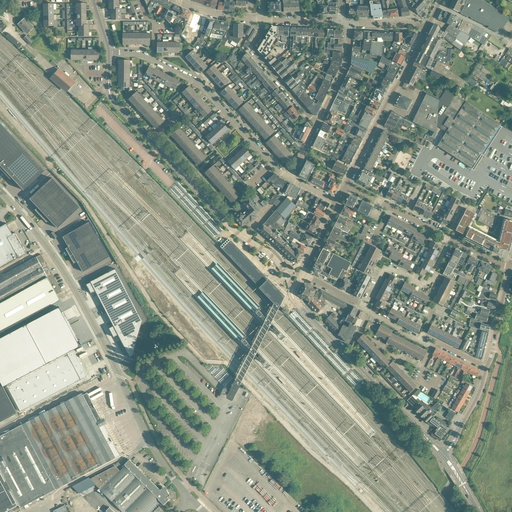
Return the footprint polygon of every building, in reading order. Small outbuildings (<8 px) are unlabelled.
[(153,8),(157,0),(144,0),(147,9),(149,14),(150,13),(150,14),(153,7),(153,8)] [(157,17),(162,6),(165,0),(157,0),(153,8),(157,9),(154,14),(155,16),(157,17)] [(169,10),(172,4),(172,3),(166,0),(165,0),(162,6),(166,8),(162,16),(165,17),(165,18),(167,14),(169,10)] [(215,9),(217,4),(216,4),(218,1),(216,0),(215,0),(211,0),(209,7),(215,9)] [(283,7),(283,4),(282,0),(280,1),(280,2),(268,3),(268,12),(281,11),(281,7),(283,7)] [(291,12),(290,0),(282,0),(283,4),(283,7),(284,12),(291,12)] [(299,0),(294,0),(290,0),(291,12),(299,12),(299,0)] [(327,14),(328,6),(322,6),(321,0),(316,0),(318,6),(320,6),(319,14),(323,14),(324,15),(326,15),(327,14)] [(360,0),(360,5),(357,5),(357,6),(357,8),(356,16),(371,16),(369,0),(360,0)] [(379,0),(369,0),(371,16),(373,16),(373,19),(383,19),(379,0)] [(391,0),(383,0),(384,2),(386,11),(387,11),(388,19),(398,17),(397,9),(389,10),(388,4),(389,4),(394,3),(393,0),(392,0),(391,1),(391,0)] [(397,0),(401,9),(402,17),(410,16),(409,12),(408,9),(407,8),(404,0),(397,0)] [(415,2),(413,0),(407,0),(409,3),(409,4),(410,7),(414,11),(418,14),(422,10),(415,2)] [(422,10),(426,5),(420,0),(416,0),(415,2),(422,10)] [(483,0),(450,0),(448,7),(449,7),(449,8),(458,12),(461,13),(460,14),(468,17),(468,16),(471,18),(470,18),(475,21),(482,11),(504,26),(510,18),(506,15),(483,0)] [(336,15),(337,3),(328,3),(328,6),(327,14),(336,15)] [(178,16),(181,9),(172,4),(169,10),(167,14),(165,18),(170,23),(172,17),(176,19),(178,16)] [(183,18),(187,11),(182,8),(181,9),(178,16),(176,19),(175,22),(178,23),(181,17),(183,18)] [(442,10),(438,18),(438,19),(449,25),(462,31),(468,35),(470,36),(484,45),(487,40),(487,41),(490,35),(477,26),(473,25),(457,17),(443,10),(442,10)] [(187,25),(192,13),(187,11),(183,18),(184,18),(184,26),(185,27),(187,25)] [(502,29),(504,26),(482,11),(475,21),(486,26),(486,25),(489,26),(488,28),(496,32),(497,30),(496,30),(498,27),(502,29)] [(192,15),(186,26),(194,29),(193,33),(196,34),(198,30),(203,32),(204,27),(207,19),(195,14),(194,16),(192,15)] [(25,19),(19,24),(27,33),(33,28),(25,19)] [(214,26),(215,21),(207,19),(204,27),(203,32),(202,33),(201,37),(204,38),(205,35),(210,37),(210,36),(210,38),(211,37),(211,35),(210,35),(214,26)] [(218,35),(223,23),(216,21),(215,26),(212,34),(218,35)] [(231,24),(229,24),(223,23),(218,35),(222,36),(223,36),(226,32),(227,30),(228,30),(231,24)] [(248,28),(243,28),(243,25),(234,24),(234,34),(230,34),(230,41),(232,41),(237,45),(244,35),(248,28)] [(434,24),(428,35),(431,36),(436,38),(439,40),(440,38),(442,39),(443,38),(445,39),(460,50),(470,36),(468,35),(462,31),(449,25),(446,29),(444,32),(440,30),(440,29),(440,27),(439,25),(438,25),(434,24)] [(249,36),(254,29),(249,26),(248,28),(244,35),(246,37),(243,41),(245,42),(249,36)] [(277,36),(278,27),(273,26),(271,27),(267,34),(271,38),(270,39),(267,35),(258,50),(271,65),(277,60),(269,51),(270,48),(271,45),(274,48),(275,46),(273,44),(272,44),(277,36)] [(249,45),(253,39),(258,31),(254,29),(249,36),(245,42),(249,45)] [(324,48),(324,54),(332,55),(332,52),(333,50),(333,45),(333,44),(334,39),(334,30),(330,30),(326,29),(325,34),(325,38),(331,38),(331,43),(328,43),(328,48),(324,48)] [(334,30),(334,39),(338,39),(338,44),(342,45),(343,39),(344,32),(342,30),(334,30)] [(123,34),(123,44),(128,44),(131,44),(134,44),(141,44),(144,44),(150,44),(150,34),(147,34),(147,31),(145,31),(143,31),(142,31),(139,31),(139,34),(133,34),(133,31),(131,31),(130,31),(126,31),(126,34),(123,34)] [(362,48),(363,31),(356,31),(354,33),(353,39),(353,40),(360,40),(360,42),(359,42),(358,47),(362,48)] [(370,51),(371,32),(364,32),(363,50),(362,50),(362,48),(362,50),(370,51)] [(392,42),(392,33),(382,32),(382,57),(384,58),(387,51),(388,49),(390,50),(391,47),(385,46),(385,43),(383,43),(384,41),(392,42)] [(411,46),(417,35),(415,32),(405,33),(405,37),(404,37),(404,42),(403,42),(403,44),(411,46)] [(19,48),(22,45),(9,33),(6,37),(18,47),(19,48)] [(404,37),(404,33),(394,33),(394,41),(394,42),(403,44),(403,42),(404,42),(404,37)] [(26,35),(23,38),(29,44),(33,41),(26,35)] [(428,35),(424,43),(446,55),(447,44),(445,43),(439,40),(436,38),(431,36),(428,35)] [(504,44),(497,39),(490,35),(487,41),(500,49),(504,44)] [(200,38),(198,38),(197,41),(192,46),(194,48),(200,42),(200,38)] [(407,53),(411,46),(403,44),(394,42),(392,45),(394,46),(400,49),(407,53)] [(424,43),(420,52),(445,64),(446,55),(424,43)] [(405,57),(407,53),(400,49),(394,46),(392,45),(391,47),(390,50),(405,57)] [(405,57),(390,50),(388,49),(387,51),(390,52),(395,55),(395,56),(394,56),(392,58),(393,59),(392,61),(401,65),(405,57)] [(370,55),(370,51),(362,50),(361,54),(352,52),(351,64),(372,74),(378,63),(370,60),(370,57),(370,55)] [(189,61),(196,55),(193,51),(186,57),(189,61)] [(315,55),(314,58),(323,59),(323,60),(326,60),(326,61),(332,61),(332,62),(340,66),(341,63),(342,53),(332,52),(332,55),(324,54),(324,56),(315,55)] [(417,57),(415,62),(432,70),(441,75),(443,75),(451,80),(462,88),(466,82),(444,67),(445,64),(420,52),(417,57)] [(239,67),(250,57),(247,53),(244,56),(237,66),(235,69),(236,70),(237,69),(238,67),(239,68),(239,67)] [(193,65),(200,59),(196,55),(189,61),(193,65)] [(382,57),(376,56),(370,55),(370,57),(376,58),(381,60),(378,66),(396,75),(401,66),(392,62),(384,58),(382,57)] [(287,60),(289,58),(287,56),(280,62),(279,60),(271,66),(275,70),(287,60)] [(248,66),(254,61),(250,57),(239,67),(241,69),(246,64),(248,66)] [(196,69),(204,63),(200,59),(193,65),(196,69)] [(54,66),(56,64),(51,60),(49,64),(46,69),(52,73),(56,68),(54,66)] [(132,71),(132,69),(132,64),(130,64),(130,61),(119,60),(119,87),(129,87),(129,84),(131,84),(131,78),(129,77),(129,71),(132,71)] [(289,62),(287,60),(275,70),(279,74),(286,68),(284,66),(289,62)] [(247,72),(257,64),(254,61),(248,66),(249,68),(246,71),(247,72)] [(323,61),(323,64),(325,64),(331,64),(330,66),(338,70),(340,66),(332,62),(323,61)] [(282,78),(289,72),(290,73),(294,69),(297,66),(293,62),(286,68),(279,74),(282,78)] [(415,62),(413,66),(421,70),(421,69),(422,68),(431,72),(430,74),(439,78),(441,75),(432,70),(415,62)] [(204,63),(196,69),(200,74),(208,67),(204,63)] [(485,75),(486,75),(488,71),(483,67),(484,66),(478,63),(475,68),(485,75)] [(260,68),(257,64),(247,72),(243,76),(241,78),(243,79),(246,76),(247,76),(250,73),(251,75),(254,73),(260,68)] [(351,65),(349,70),(354,72),(364,77),(367,78),(370,79),(371,77),(365,74),(364,74),(362,73),(363,71),(356,67),(351,65)] [(210,76),(217,70),(214,66),(206,72),(210,76)] [(323,68),(322,71),(330,74),(335,77),(338,70),(330,66),(328,71),(323,68)] [(413,66),(409,73),(417,77),(422,79),(423,76),(424,77),(427,73),(421,70),(413,66)] [(150,78),(154,69),(149,67),(145,75),(150,78)] [(257,77),(263,72),(260,68),(254,73),(254,74),(255,75),(253,77),(250,79),(250,80),(249,81),(247,83),(248,85),(257,77)] [(486,75),(485,75),(475,68),(472,74),(478,78),(478,79),(483,82),(484,80),(491,85),(489,88),(492,90),(495,86),(496,87),(499,84),(486,75)] [(155,80),(159,71),(154,69),(150,78),(155,80)] [(73,83),(58,70),(52,77),(73,95),(75,97),(77,94),(79,96),(80,94),(79,93),(81,90),(73,83)] [(214,80),(221,74),(217,70),(210,76),(214,80)] [(299,75),(303,72),(301,70),(293,78),(291,76),(284,81),(288,85),(299,75)] [(396,76),(391,74),(388,72),(387,73),(381,70),(380,73),(386,76),(384,79),(391,82),(392,83),(396,76)] [(160,82),(164,74),(159,71),(155,80),(160,82)] [(358,75),(353,73),(349,71),(347,75),(361,82),(362,81),(361,80),(361,79),(357,77),(358,75)] [(256,85),(267,76),(263,72),(257,77),(259,79),(251,85),(253,87),(256,85)] [(317,75),(316,76),(318,77),(323,79),(332,83),(334,78),(329,76),(327,75),(328,74),(324,72),(322,76),(318,74),(318,76),(317,75)] [(409,73),(407,77),(415,81),(417,77),(409,73)] [(165,85),(169,76),(164,74),(160,82),(165,85)] [(217,84),(224,78),(221,74),(214,80),(217,84)] [(291,89),(302,80),(300,78),(301,77),(299,75),(288,85),(291,89)] [(170,87),(174,78),(169,76),(165,85),(170,87)] [(242,81),(241,80),(237,76),(232,80),(237,86),(238,84),(242,81)] [(264,85),(270,80),(267,76),(256,85),(253,87),(252,88),(254,90),(256,89),(258,87),(262,83),(264,85)] [(362,83),(360,82),(346,76),(344,81),(352,84),(353,82),(358,85),(357,87),(360,88),(362,83)] [(389,86),(391,82),(384,79),(381,77),(378,82),(373,80),(372,83),(372,84),(373,82),(375,83),(374,84),(378,86),(379,87),(379,86),(380,86),(384,88),(385,85),(388,87),(389,86)] [(407,77),(405,82),(413,86),(415,81),(407,77)] [(174,78),(170,87),(175,90),(179,81),(174,78)] [(224,78),(217,84),(221,88),(228,82),(224,78)] [(321,86),(321,87),(328,90),(328,89),(329,89),(332,83),(323,79),(323,81),(324,81),(321,86)] [(259,96),(273,84),(270,80),(264,85),(265,86),(257,94),(259,96)] [(350,87),(352,84),(344,81),(341,86),(358,94),(359,91),(360,89),(357,87),(356,89),(350,87)] [(296,87),(292,90),(296,94),(298,98),(299,97),(301,93),(304,89),(306,87),(302,82),(296,87)] [(405,82),(402,87),(404,88),(409,90),(410,89),(413,90),(415,87),(413,86),(405,82)] [(224,97),(233,89),(230,84),(221,93),(224,97)] [(270,93),(276,87),(273,84),(259,96),(262,100),(266,96),(264,95),(269,91),(270,93)] [(186,97),(193,90),(190,86),(182,93),(186,97)] [(317,91),(317,92),(318,93),(325,97),(328,91),(328,90),(321,87),(319,92),(317,91)] [(351,91),(346,89),(341,87),(339,92),(354,99),(355,98),(354,98),(355,96),(350,93),(351,91)] [(267,105),(281,92),(277,88),(271,94),(273,96),(267,100),(267,101),(265,103),(267,105)] [(313,90),(312,92),(315,94),(316,93),(317,94),(315,99),(318,100),(322,102),(323,103),(325,97),(318,93),(317,92),(317,91),(318,90),(315,88),(313,90)] [(369,98),(368,99),(372,101),(373,99),(375,100),(375,99),(380,102),(381,99),(382,97),(383,97),(384,97),(384,95),(384,94),(380,91),(374,88),(374,89),(369,98)] [(228,101),(235,94),(237,93),(233,89),(224,97),(228,101)] [(299,97),(298,98),(302,102),(303,102),(306,99),(309,96),(304,91),(305,90),(304,89),(301,93),(299,97)] [(437,116),(437,120),(443,125),(441,129),(446,132),(440,142),(438,144),(437,146),(442,149),(443,149),(443,150),(450,154),(452,155),(454,157),(456,158),(460,160),(462,162),(466,165),(468,166),(470,167),(472,168),(482,153),(483,154),(487,148),(486,147),(501,124),(456,95),(446,89),(444,93),(440,99),(438,109),(437,116)] [(190,101),(197,94),(193,90),(186,97),(190,101)] [(163,117),(160,114),(158,112),(157,114),(153,109),(154,108),(149,102),(148,104),(144,100),(146,98),(141,93),(139,94),(137,92),(129,99),(156,129),(164,121),(162,119),(163,117)] [(278,102),(284,96),(281,92),(267,105),(268,107),(276,100),(278,102)] [(346,96),(343,95),(338,93),(336,98),(349,104),(350,105),(351,104),(350,103),(351,101),(345,98),(346,96)] [(423,102),(413,122),(437,134),(437,121),(437,120),(437,116),(438,109),(440,99),(427,93),(423,102)] [(193,105),(200,98),(197,94),(190,101),(193,105)] [(232,105),(239,98),(235,94),(228,101),(232,105)] [(413,100),(401,94),(400,94),(395,105),(407,111),(413,100)] [(281,126),(254,96),(252,98),(279,128),(281,126)] [(273,113),(288,100),(284,96),(278,102),(279,104),(275,107),(275,108),(272,110),(273,111),(274,112),(273,112),(273,113)] [(306,99),(303,102),(304,103),(303,103),(307,108),(311,105),(312,103),(315,101),(314,100),(310,96),(310,98),(309,96),(306,99)] [(197,109),(204,102),(200,98),(193,105),(197,109)] [(239,98),(232,105),(235,109),(243,102),(239,98)] [(346,111),(349,104),(336,98),(333,104),(339,107),(346,111)] [(366,98),(364,100),(370,103),(369,106),(373,108),(377,110),(379,107),(378,106),(379,104),(372,101),(368,99),(366,98)] [(315,101),(312,103),(316,105),(315,106),(320,108),(322,104),(322,102),(318,100),(315,99),(314,100),(315,101)] [(500,103),(510,109),(511,104),(503,99),(500,103)] [(285,110),(291,104),(288,100),(273,113),(275,115),(283,108),(285,110)] [(200,113),(208,106),(204,102),(197,109),(200,113)] [(256,109),(254,107),(251,103),(249,105),(247,103),(239,110),(266,139),(274,132),(272,130),(273,128),(269,123),(267,125),(263,120),(264,119),(260,113),(258,115),(254,110),(256,109)] [(311,105),(307,108),(314,116),(316,116),(320,108),(315,106),(316,105),(312,103),(311,105)] [(336,114),(339,107),(333,104),(330,111),(336,114)] [(376,110),(371,108),(367,106),(365,108),(360,105),(358,109),(360,109),(361,110),(373,116),(376,110)] [(208,106),(200,113),(204,117),(211,111),(208,106)] [(287,119),(288,118),(297,111),(293,106),(283,114),(287,119)] [(370,122),(373,116),(361,110),(358,116),(370,122)] [(297,117),(300,115),(297,111),(288,118),(293,123),(295,121),(298,118),(297,117)] [(338,114),(336,114),(330,111),(327,116),(341,123),(342,120),(339,119),(340,118),(336,117),(338,114)] [(358,116),(354,114),(352,113),(348,120),(362,126),(366,129),(370,122),(358,116)] [(391,113),(389,117),(403,124),(408,126),(410,128),(412,124),(409,123),(405,120),(404,121),(399,119),(400,117),(391,113)] [(340,125),(341,123),(327,116),(325,121),(333,125),(334,123),(337,124),(340,125)] [(389,117),(386,121),(395,126),(396,124),(401,127),(402,126),(407,128),(408,126),(403,124),(389,117)] [(347,132),(362,140),(366,131),(365,131),(366,129),(362,126),(348,120),(343,130),(345,131),(347,132)] [(386,121),(384,126),(393,131),(394,128),(399,130),(400,128),(395,126),(386,121)] [(0,122),(0,168),(10,179),(12,178),(24,191),(28,187),(45,171),(0,122)] [(224,133),(228,130),(222,122),(218,126),(224,133)] [(300,127),(298,131),(299,131),(301,132),(307,135),(311,128),(308,127),(309,125),(306,122),(303,128),(300,127)] [(331,127),(328,125),(324,123),(320,130),(329,134),(332,136),(335,132),(330,129),(331,127)] [(220,137),(224,133),(218,126),(214,130),(220,137)] [(343,130),(338,127),(335,132),(342,136),(345,131),(343,130)] [(188,134),(186,133),(183,129),(181,130),(179,128),(171,135),(198,165),(206,158),(204,156),(206,154),(201,149),(199,150),(195,146),(196,144),(192,139),(190,140),(186,136),(188,134)] [(300,149),(299,147),(282,128),(280,130),(298,150),(300,149)] [(216,141),(220,137),(214,130),(210,133),(216,141)] [(327,138),(329,134),(320,130),(318,135),(334,143),(335,142),(333,140),(328,138),(327,138)] [(381,132),(363,168),(364,169),(371,172),(389,135),(398,140),(402,142),(403,140),(388,132),(384,130),(382,133),(381,132)] [(297,134),(295,137),(299,139),(304,142),(307,135),(301,132),(299,131),(298,131),(297,134)] [(358,149),(362,140),(347,132),(345,131),(342,136),(340,140),(344,142),(346,140),(344,139),(345,135),(353,139),(350,145),(358,149)] [(212,144),(216,141),(210,133),(206,137),(212,144)] [(334,143),(318,135),(315,141),(323,145),(325,142),(326,142),(326,143),(331,145),(332,143),(334,143)] [(283,142),(281,140),(278,137),(276,138),(274,136),(266,143),(284,163),(294,154),(287,146),(285,148),(281,144),(283,142)] [(322,149),(323,145),(315,141),(313,147),(331,155),(332,153),(323,148),(322,149)] [(347,147),(341,144),(339,143),(338,146),(355,154),(358,149),(350,145),(348,148),(347,148),(347,147)] [(352,159),(355,154),(338,146),(337,148),(345,152),(346,152),(344,156),(352,159)] [(244,147),(240,151),(247,158),(251,155),(244,147)] [(240,151),(236,155),(243,162),(247,158),(240,151)] [(236,155),(232,158),(239,166),(243,162),(236,155)] [(352,159),(344,156),(343,159),(342,158),(337,155),(336,158),(338,159),(342,161),(349,165),(352,159)] [(338,159),(336,158),(333,156),(329,163),(334,165),(332,168),(343,174),(346,166),(337,162),(338,159)] [(232,159),(228,162),(235,169),(236,171),(237,171),(240,168),(240,167),(239,166),(232,158),(232,159)] [(315,165),(310,162),(306,160),(302,169),(309,173),(311,173),(315,165)] [(213,166),(205,173),(209,177),(210,179),(218,187),(219,189),(226,197),(228,198),(232,203),(240,195),(238,193),(239,191),(237,189),(236,188),(235,186),(231,182),(230,182),(228,179),(225,177),(224,178),(222,176),(224,174),(222,171),(222,172),(221,170),(219,169),(217,167),(215,168),(213,166)] [(306,180),(309,173),(302,169),(298,175),(299,176),(306,180)] [(359,175),(356,181),(369,187),(370,187),(371,183),(370,182),(372,177),(377,179),(379,176),(371,172),(364,169),(363,171),(361,171),(359,175)] [(336,180),(334,179),(335,175),(330,172),(328,176),(331,177),(327,183),(313,176),(310,182),(326,190),(334,194),(334,193),(335,193),(336,192),(335,191),(336,188),(337,189),(338,186),(339,186),(338,184),(337,184),(335,183),(336,181),(336,180)] [(277,175),(276,175),(275,173),(266,182),(267,183),(268,183),(270,181),(273,184),(272,185),(280,178),(279,178),(279,177),(278,176),(277,175)] [(52,178),(30,199),(38,208),(35,210),(41,216),(66,193),(52,178)] [(281,192),(287,182),(280,178),(272,185),(274,187),(278,189),(277,190),(280,193),(281,192)] [(289,195),(294,185),(288,182),(283,193),(287,194),(286,195),(288,196),(289,196),(289,195)] [(289,195),(289,196),(295,199),(301,188),(294,185),(289,195)] [(394,191),(392,190),(393,187),(391,185),(389,189),(385,197),(390,200),(392,198),(394,191)] [(385,197),(389,189),(384,186),(380,195),(385,197)] [(397,201),(402,190),(396,187),(395,190),(394,191),(392,198),(397,201)] [(403,199),(407,193),(402,190),(397,201),(401,203),(403,199)] [(480,207),(489,193),(485,191),(477,205),(480,207)] [(66,193),(41,216),(47,222),(49,220),(57,228),(80,207),(66,193)] [(407,206),(412,196),(407,193),(403,199),(401,203),(407,206)] [(278,196),(277,195),(275,194),(269,203),(272,205),(278,196)] [(371,206),(371,205),(368,204),(367,205),(361,202),(361,201),(358,199),(349,194),(344,204),(353,208),(355,205),(360,207),(357,211),(367,216),(372,207),(371,207),(371,206)] [(298,201),(294,199),(290,197),(289,199),(287,197),(259,230),(268,238),(273,233),(277,228),(278,229),(291,215),(290,214),(297,207),(296,206),(297,204),(299,200),(298,200),(298,201)] [(323,212),(328,203),(317,197),(312,207),(299,200),(297,204),(314,213),(323,217),(325,213),(323,212)] [(460,200),(459,200),(452,197),(450,202),(457,206),(460,200)] [(424,202),(420,200),(418,199),(413,209),(418,212),(424,202)] [(263,213),(261,211),(259,212),(249,202),(245,205),(247,207),(247,206),(257,216),(256,217),(258,219),(263,213)] [(423,214),(428,204),(424,202),(418,212),(423,214)] [(455,211),(457,206),(450,202),(447,207),(455,211)] [(430,214),(434,207),(428,204),(423,214),(429,217),(430,214)] [(251,222),(256,217),(257,216),(247,206),(247,207),(245,205),(250,211),(246,214),(243,211),(243,212),(240,209),(237,212),(236,212),(232,216),(242,226),(249,219),(251,222)] [(352,210),(349,208),(344,206),(344,207),(343,207),(342,209),(343,210),(341,213),(356,221),(357,219),(357,218),(354,217),(353,215),(355,212),(352,210)] [(452,216),(455,211),(447,207),(446,210),(444,209),(442,211),(452,216)] [(475,213),(474,212),(465,208),(454,230),(466,236),(465,238),(492,252),(492,250),(500,254),(502,250),(509,251),(511,238),(511,220),(505,219),(499,242),(498,242),(469,227),(475,213)] [(482,211),(479,218),(478,221),(493,229),(499,217),(481,208),(480,210),(482,211)] [(499,209),(497,211),(503,216),(511,217),(511,211),(510,211),(505,210),(504,213),(503,213),(503,212),(499,209)] [(450,221),(452,216),(442,211),(440,216),(442,217),(447,220),(450,221)] [(314,215),(313,216),(305,213),(304,215),(319,223),(322,219),(314,215)] [(319,225),(319,223),(304,215),(303,218),(310,222),(309,223),(318,228),(319,225)] [(347,220),(344,218),(339,216),(339,217),(338,217),(337,218),(337,219),(334,226),(350,234),(351,234),(348,233),(351,226),(346,223),(347,220)] [(392,227),(396,219),(391,216),(387,224),(392,227)] [(445,225),(447,220),(442,217),(440,216),(437,221),(445,225)] [(397,229),(401,221),(396,219),(392,227),(397,229)] [(318,228),(309,223),(302,220),(301,222),(304,224),(306,223),(307,223),(306,225),(302,223),(300,228),(314,235),(318,228)] [(402,232),(406,224),(401,221),(397,229),(402,232)] [(89,222),(63,237),(69,247),(68,247),(66,249),(70,256),(99,239),(89,222)] [(293,232),(296,226),(289,222),(284,233),(283,233),(285,234),(294,238),(309,246),(313,238),(301,232),(299,235),(293,232)] [(13,234),(7,223),(0,227),(0,268),(26,253),(15,233),(13,234)] [(407,234),(411,226),(406,224),(402,232),(407,234)] [(363,240),(369,229),(362,225),(359,231),(362,232),(359,238),(363,240)] [(349,236),(350,234),(334,226),(333,228),(332,228),(332,230),(331,231),(339,235),(341,232),(346,235),(347,235),(349,236)] [(411,239),(416,229),(411,226),(407,234),(412,237),(411,239)] [(416,242),(420,234),(416,231),(417,229),(416,229),(411,239),(416,242)] [(347,239),(339,235),(331,231),(331,233),(330,233),(329,234),(330,235),(329,236),(336,240),(337,239),(338,238),(345,242),(345,241),(347,242),(349,240),(347,239)] [(274,243),(279,238),(273,233),(268,238),(274,243)] [(291,244),(294,238),(285,234),(283,237),(282,237),(287,241),(285,243),(280,248),(297,264),(302,258),(305,253),(304,252),(293,246),(291,244)] [(425,239),(426,237),(420,234),(416,242),(422,244),(425,239)] [(335,242),(336,240),(329,236),(328,237),(327,239),(326,241),(341,248),(342,249),(345,250),(346,248),(342,246),(335,242)] [(280,248),(285,243),(279,238),(275,244),(280,248)] [(99,239),(70,256),(74,263),(77,262),(83,272),(109,257),(99,239)] [(278,307),(279,306),(280,305),(284,296),(276,288),(273,290),(270,287),(273,284),(230,240),(222,248),(275,304),(276,305),(278,307)] [(341,252),(342,249),(341,248),(326,241),(325,244),(324,244),(323,245),(324,246),(324,247),(332,251),(333,248),(341,252)] [(428,247),(438,252),(439,251),(437,250),(439,245),(431,241),(428,247)] [(354,267),(366,243),(364,242),(352,266),(354,267)] [(307,247),(300,244),(299,246),(294,243),(293,246),(304,252),(307,247)] [(359,269),(369,274),(381,250),(371,245),(359,269)] [(394,248),(393,247),(389,245),(385,253),(390,255),(389,257),(394,248)] [(436,257),(438,252),(428,247),(431,248),(428,253),(436,257)] [(349,262),(328,251),(323,248),(317,261),(326,266),(332,269),(329,275),(337,279),(338,277),(339,277),(344,268),(348,270),(351,263),(349,262)] [(394,260),(398,252),(393,250),(394,248),(389,257),(394,260)] [(459,253),(460,251),(456,248),(450,260),(449,262),(443,274),(454,280),(453,279),(456,274),(457,274),(453,272),(454,269),(456,265),(463,252),(462,252),(462,254),(459,253)] [(398,265),(403,255),(398,252),(394,260),(399,263),(398,265)] [(462,265),(468,254),(463,252),(456,265),(459,266),(460,264),(462,265)] [(433,262),(436,257),(428,253),(425,258),(433,262)] [(0,301),(51,273),(41,254),(0,277),(0,301)] [(403,267),(407,259),(402,257),(403,255),(398,265),(403,267)] [(468,271),(474,258),(470,256),(466,263),(465,265),(465,267),(467,268),(465,270),(464,272),(467,273),(468,271)] [(431,267),(433,262),(425,258),(423,263),(431,267)] [(475,267),(479,260),(474,258),(468,271),(470,272),(473,266),(475,267)] [(403,267),(409,270),(410,267),(413,262),(407,259),(403,267)] [(325,269),(326,266),(317,261),(316,262),(315,262),(314,263),(315,264),(315,265),(314,265),(313,267),(321,271),(323,269),(324,269),(324,268),(325,269)] [(477,276),(475,279),(478,280),(479,277),(486,264),(481,261),(479,266),(477,269),(480,270),(477,276)] [(428,272),(431,267),(423,263),(420,268),(426,271),(428,272)] [(478,280),(476,284),(480,286),(482,280),(482,279),(482,278),(485,273),(488,274),(489,271),(491,267),(486,264),(479,277),(478,280)] [(326,273),(321,271),(313,267),(310,272),(311,274),(321,278),(322,275),(327,278),(329,275),(328,275),(326,273)] [(426,271),(420,268),(418,267),(416,272),(423,276),(426,271)] [(347,271),(348,270),(344,268),(339,277),(342,279),(346,271),(347,271)] [(90,282),(86,284),(91,294),(95,291),(113,326),(109,328),(114,337),(118,335),(129,357),(133,355),(143,321),(115,269),(90,282)] [(467,273),(466,275),(460,272),(459,275),(464,278),(466,279),(468,280),(470,281),(473,276),(467,273)] [(492,281),(494,283),(498,275),(492,272),(491,276),(489,275),(487,278),(487,277),(485,282),(490,285),(492,281)] [(57,294),(62,291),(51,273),(0,301),(0,334),(60,300),(57,294)] [(363,273),(360,277),(369,282),(372,277),(371,277),(363,273)] [(399,278),(396,277),(391,274),(388,279),(386,278),(386,279),(394,283),(394,282),(396,283),(399,278)] [(349,283),(351,280),(345,277),(343,280),(343,279),(340,285),(341,286),(339,288),(345,291),(348,286),(349,283)] [(360,277),(358,281),(367,286),(369,282),(360,277)] [(455,282),(450,279),(445,277),(433,301),(443,306),(455,282)] [(391,288),(394,283),(386,279),(384,284),(391,288)] [(358,281),(356,285),(365,290),(367,286),(358,281)] [(406,293),(410,285),(404,282),(403,285),(401,290),(406,293)] [(309,301),(313,294),(315,290),(304,284),(298,295),(309,301)] [(389,293),(391,288),(384,284),(381,289),(389,293)] [(356,285),(354,289),(363,294),(365,290),(356,285)] [(411,295),(415,288),(410,285),(406,293),(411,295)] [(451,310),(453,305),(463,286),(461,285),(448,309),(451,310)] [(488,290),(482,287),(483,287),(481,292),(481,293),(479,297),(481,298),(484,299),(485,297),(489,298),(488,298),(496,300),(497,300),(497,299),(497,298),(497,297),(498,295),(490,293),(491,291),(488,290)] [(419,292),(418,292),(414,290),(415,288),(411,295),(411,296),(410,298),(415,300),(419,292)] [(354,289),(352,294),(361,299),(363,294),(354,289)] [(386,298),(389,293),(381,289),(378,294),(386,298)] [(346,319),(352,306),(321,290),(319,292),(317,292),(315,295),(325,299),(344,309),(347,310),(344,317),(346,319)] [(420,303),(424,295),(419,292),(415,300),(420,303)] [(325,299),(315,295),(313,294),(309,301),(308,303),(317,313),(322,308),(324,306),(323,304),(325,299)] [(384,302),(386,298),(378,294),(376,299),(378,300),(384,302)] [(425,305),(426,304),(429,297),(424,295),(420,303),(425,305)] [(386,303),(384,302),(378,300),(375,305),(383,309),(386,303)] [(481,303),(480,306),(490,308),(495,310),(496,304),(484,301),(483,304),(481,303)] [(276,311),(278,307),(276,305),(275,304),(273,308),(269,316),(267,320),(258,311),(256,313),(256,312),(256,313),(265,323),(264,326),(254,344),(252,348),(243,339),(242,341),(241,341),(251,351),(249,354),(240,372),(234,384),(235,385),(231,393),(230,393),(227,397),(232,399),(234,395),(233,395),(238,386),(244,376),(253,358),(254,356),(262,365),(262,364),(264,363),(261,360),(263,358),(256,351),(258,348),(267,329),(268,327),(277,336),(278,334),(279,334),(276,331),(277,329),(271,322),(272,319),(276,311)] [(344,339),(359,309),(352,306),(346,319),(345,321),(349,323),(348,327),(343,325),(338,334),(341,336),(341,337),(344,339)] [(8,384),(74,350),(80,347),(77,341),(76,342),(65,323),(57,327),(52,318),(62,313),(59,307),(0,338),(0,382),(1,382),(3,387),(8,384)] [(467,309),(466,311),(484,315),(488,316),(489,310),(484,309),(481,308),(481,311),(473,309),(468,307),(467,310),(467,309)] [(297,315),(301,319),(303,318),(299,314),(300,312),(296,308),(290,315),(294,319),(297,315)] [(393,318),(397,310),(391,308),(389,313),(387,316),(393,318)] [(364,311),(360,310),(359,309),(344,339),(346,341),(346,342),(346,341),(349,343),(352,337),(351,337),(356,327),(358,328),(362,320),(360,319),(364,311)] [(397,323),(402,313),(397,310),(393,318),(398,321),(397,323)] [(466,311),(466,313),(468,315),(471,317),(473,317),(473,316),(475,316),(475,319),(479,320),(482,321),(486,322),(488,316),(484,315),(466,311)] [(330,326),(336,321),(333,319),(336,316),(333,312),(330,315),(325,320),(330,326)] [(402,326),(406,318),(401,315),(402,313),(397,323),(402,326)] [(407,328),(411,320),(406,318),(402,326),(407,328)] [(338,334),(343,325),(344,323),(341,320),(338,324),(336,321),(330,326),(338,334)] [(412,331),(416,323),(411,320),(407,328),(412,331)] [(469,326),(469,327),(470,327),(473,328),(476,328),(477,329),(481,330),(489,332),(489,331),(489,330),(490,329),(489,329),(490,325),(480,323),(480,322),(475,320),(474,325),(470,324),(469,326)] [(387,328),(380,325),(379,327),(368,321),(365,328),(376,334),(375,335),(382,338),(387,328)] [(417,334),(421,326),(416,323),(412,331),(417,334)] [(436,327),(435,327),(431,325),(427,333),(432,335),(436,327)] [(437,338),(441,330),(436,327),(432,335),(437,338)] [(387,340),(392,333),(393,331),(387,328),(382,338),(387,340)] [(443,340),(446,333),(441,330),(437,338),(443,340)] [(489,333),(484,332),(479,330),(478,334),(480,334),(479,337),(487,339),(489,333)] [(422,361),(427,351),(392,333),(387,340),(386,343),(422,361)] [(448,343),(452,335),(446,333),(443,340),(448,343)] [(361,344),(367,338),(363,334),(357,340),(361,344)] [(455,340),(457,338),(452,335),(448,343),(453,346),(455,340)] [(482,359),(487,339),(479,337),(479,340),(475,339),(473,338),(471,341),(466,351),(466,352),(481,360),(482,359)] [(365,349),(371,342),(367,338),(361,344),(365,349)] [(458,348),(460,344),(462,340),(457,338),(455,340),(453,346),(458,348)] [(466,351),(471,341),(465,338),(459,349),(464,351),(465,350),(466,351)] [(375,346),(372,344),(371,342),(365,349),(369,353),(375,346)] [(373,357),(379,351),(375,346),(369,353),(373,357)] [(436,348),(431,358),(432,359),(435,355),(438,357),(441,351),(436,348)] [(21,412),(81,380),(87,377),(81,366),(80,363),(74,352),(74,350),(7,385),(21,412)] [(377,361),(383,355),(379,351),(373,357),(377,361)] [(438,357),(436,361),(438,362),(439,361),(442,363),(444,360),(447,354),(441,351),(438,357)] [(447,354),(444,360),(449,363),(452,357),(447,354)] [(381,365),(387,359),(383,355),(377,361),(381,365)] [(447,367),(447,368),(448,369),(449,368),(451,364),(455,366),(458,359),(452,357),(449,363),(448,364),(447,367)] [(391,363),(387,359),(381,365),(385,369),(386,367),(391,363)] [(458,359),(455,366),(458,367),(457,369),(458,369),(460,370),(460,368),(463,362),(458,359)] [(397,365),(395,364),(393,361),(391,363),(386,367),(390,372),(397,365)] [(463,362),(460,368),(466,371),(469,365),(463,362)] [(394,376),(401,370),(397,365),(390,372),(394,376)] [(469,365),(466,371),(472,374),(477,377),(480,370),(469,365)] [(212,374),(215,377),(224,369),(222,367),(220,369),(219,367),(212,374)] [(219,381),(228,373),(225,370),(216,378),(219,381)] [(345,378),(354,387),(362,379),(354,370),(345,378)] [(398,380),(405,374),(401,370),(394,376),(398,380)] [(219,382),(222,385),(232,377),(229,374),(219,382)] [(402,384),(409,378),(405,374),(398,380),(402,384)] [(234,379),(232,378),(223,386),(225,388),(234,379)] [(406,388),(413,382),(409,378),(402,384),(406,388)] [(463,384),(461,387),(463,388),(469,392),(472,386),(468,384),(466,383),(462,381),(461,383),(463,384)] [(0,422),(17,413),(3,387),(1,382),(0,382),(0,422)] [(406,388),(410,392),(417,386),(413,382),(406,388)] [(461,391),(460,393),(467,397),(469,392),(463,388),(461,391)] [(435,399),(440,391),(435,389),(431,397),(435,399)] [(457,394),(455,397),(456,398),(457,398),(464,402),(467,397),(460,393),(459,392),(456,391),(455,393),(457,394)] [(36,449),(0,467),(0,469),(13,494),(44,478),(46,482),(51,480),(55,489),(116,458),(115,457),(120,455),(104,425),(103,425),(101,420),(87,393),(85,394),(84,392),(82,393),(24,423),(36,449)] [(421,405),(418,402),(412,396),(407,400),(416,409),(421,405)] [(456,400),(454,403),(461,407),(464,402),(457,398),(456,400)] [(434,408),(424,402),(423,402),(421,405),(416,409),(425,418),(429,414),(430,414),(434,408)] [(449,404),(447,408),(450,410),(451,411),(457,414),(461,407),(454,403),(452,402),(450,405),(449,404)] [(450,410),(445,417),(451,420),(455,414),(456,415),(457,414),(451,411),(450,410)] [(433,417),(430,414),(429,414),(425,418),(429,423),(434,427),(433,428),(435,430),(433,433),(441,439),(446,432),(447,433),(449,430),(448,429),(433,417)] [(0,435),(0,467),(36,449),(24,423),(0,435)] [(123,467),(120,471),(115,466),(90,479),(122,511),(153,511),(167,498),(169,495),(166,490),(163,488),(159,490),(129,460),(123,467)] [(0,511),(4,511),(18,505),(16,501),(0,471),(0,511)]
